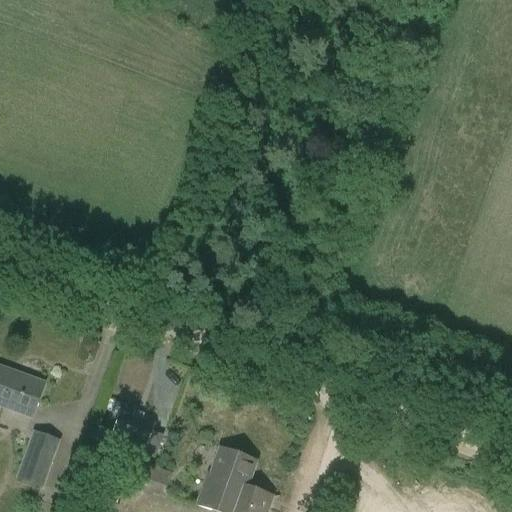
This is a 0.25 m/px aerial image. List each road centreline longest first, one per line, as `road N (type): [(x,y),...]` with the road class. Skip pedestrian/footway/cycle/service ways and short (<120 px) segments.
road 1 (unclassified): [(345,394),(0,265)]
road 2 (track): [(511,458),(345,394),(340,411)]
